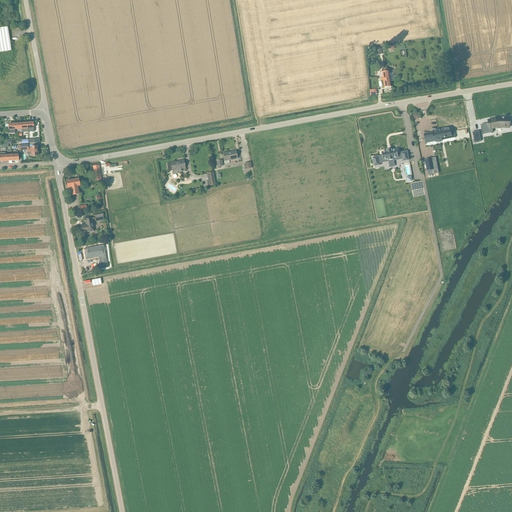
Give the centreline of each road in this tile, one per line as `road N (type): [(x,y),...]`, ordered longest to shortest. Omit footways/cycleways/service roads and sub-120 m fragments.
road 1 (unclassified): [(56,163),(511,83)]
road 2 (unclassified): [(121,511),(56,163)]
road 3 (track): [(332,511),(373,417),(375,378),(404,351)]
